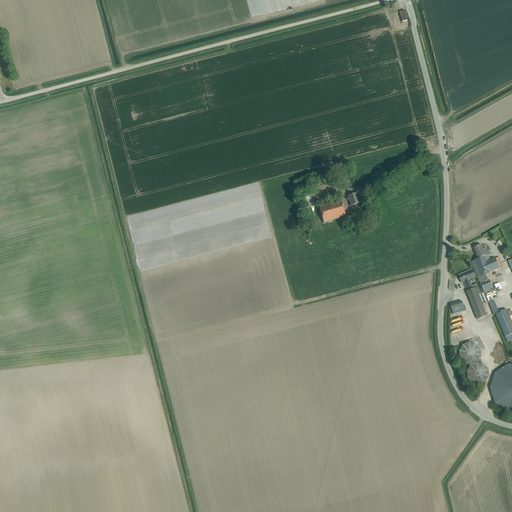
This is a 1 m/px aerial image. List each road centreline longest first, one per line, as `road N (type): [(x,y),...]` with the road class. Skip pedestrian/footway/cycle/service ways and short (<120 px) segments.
road 1 (unclassified): [(511,425),(474,407),(443,360),(442,138),(406,0)]
road 2 (unclassified): [(0,104),(381,0)]
road 3 (unknown): [(443,290),(464,295),(489,346),(492,373),(480,411)]
